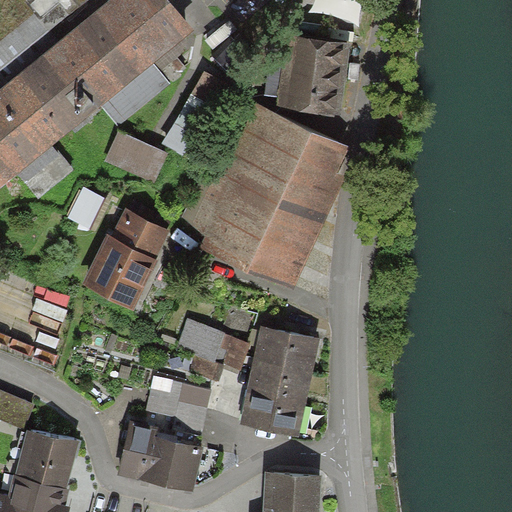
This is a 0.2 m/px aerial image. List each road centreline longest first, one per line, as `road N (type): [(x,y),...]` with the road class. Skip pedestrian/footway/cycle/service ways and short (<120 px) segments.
road 1 (residential): [(344,454),(351,230),(390,0)]
road 2 (residential): [(344,454),(296,453),(183,501),(115,484),(90,425),(34,378),(0,364)]
